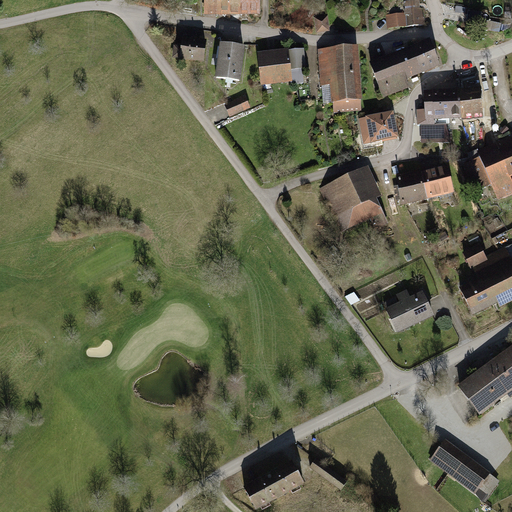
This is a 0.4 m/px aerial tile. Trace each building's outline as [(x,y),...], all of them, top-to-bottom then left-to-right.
[(206,0),(207,14),(260,14),(260,0),(206,0)] [(421,1),(407,2),(409,28),(426,27),(425,17),(421,10),(421,1)] [(471,11),(470,21),(481,21),(481,11),(471,11)] [(405,14),(387,16),(388,30),(406,28),(405,14)] [(329,16),(315,18),(317,33),(331,31),(329,16)] [(415,44),(426,72),(443,66),(431,37),(415,44)] [(211,40),(183,38),(182,46),(176,45),(174,58),(209,61),(211,40)] [(426,72),(415,44),(396,52),(407,80),(426,72)] [(248,51),(222,47),(218,77),(243,81),(248,51)] [(360,47),(320,50),(324,103),(336,102),(336,111),(364,109),(360,47)] [(306,50),(259,54),(262,87),(303,83),(302,72),(308,71),(306,50)] [(407,80),(396,52),(370,62),(383,96),(409,85),(407,80)] [(482,89),(460,91),(462,118),(484,117),(482,89)] [(435,120),(462,118),(460,91),(426,92),(427,110),(420,111),(421,135),(436,134),(435,120)] [(248,99),(226,107),(230,119),(252,110),(248,99)] [(395,138),(392,116),(360,120),(362,134),(372,132),(373,141),(395,138)] [(511,192),(511,138),(478,152),(481,160),(465,166),(475,190),(494,182),(500,197),(511,192)] [(370,165),(319,188),(339,232),(371,217),(376,228),(389,222),(377,198),(384,195),(370,165)] [(423,172),(428,198),(456,192),(450,166),(423,172)] [(428,198),(423,172),(398,178),(403,203),(428,198)] [(489,259),(489,258),(482,244),(464,253),(472,268),(476,266),(489,259)] [(483,278),(496,304),(498,310),(511,302),(511,258),(507,249),(489,258),(489,259),(476,266),(483,278)] [(496,304),(483,278),(461,289),(474,315),(496,304)] [(401,304),(388,310),(399,332),(435,315),(425,293),(413,299),(409,290),(397,296),(401,304)] [(511,347),(461,386),(483,415),(511,393),(511,347)] [(453,388),(478,372),(471,361),(446,377),(453,388)] [(488,475),(444,442),(430,460),(474,493),(488,475)] [(317,460),(310,469),(347,497),(354,488),(317,460)] [(294,462),(245,487),(257,510),(306,485),(294,462)]
